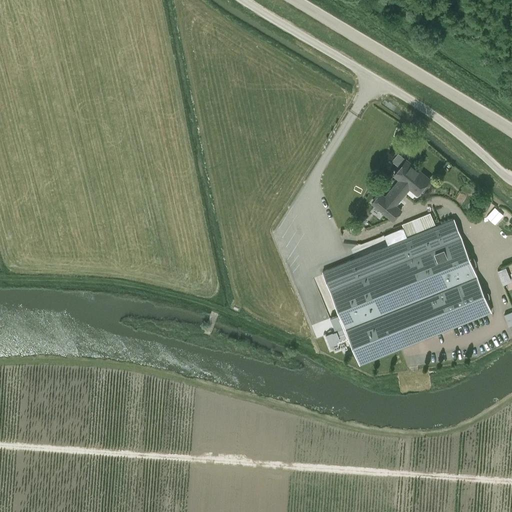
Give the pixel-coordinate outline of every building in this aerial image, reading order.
[(395,206),(402,197),(410,188),(417,194),(430,179),(406,159),(394,175),(399,179),(385,197),(380,193),(371,204),(392,221),(401,211),(395,206)] [(482,195),(479,204),(486,207),(489,198),(482,195)] [(407,236),(435,225),(430,213),(402,224),(404,228),(407,236)] [(345,327),(360,365),(491,311),(460,236),(330,290),(339,313),(330,317),(335,331),(345,327)] [(498,271),(502,282),(509,280),(504,269),(498,271)]
